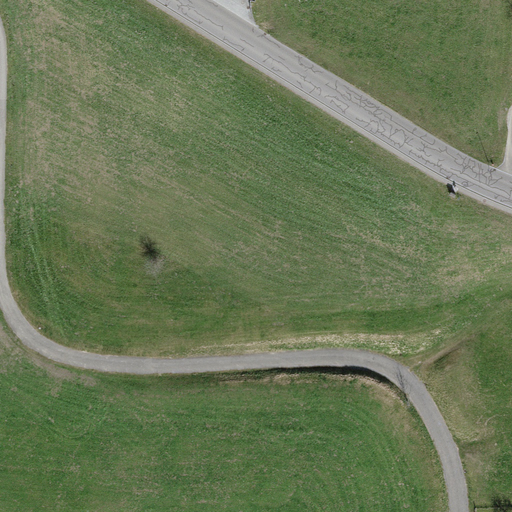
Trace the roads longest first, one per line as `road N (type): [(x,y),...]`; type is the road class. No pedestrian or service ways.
road 1 (unclassified): [(0,294),(19,327),(44,347),(86,362),(118,368),(354,361),(402,375),(440,432),(458,511)]
road 2 (tertiary): [(511,193),(452,166),(181,0)]
